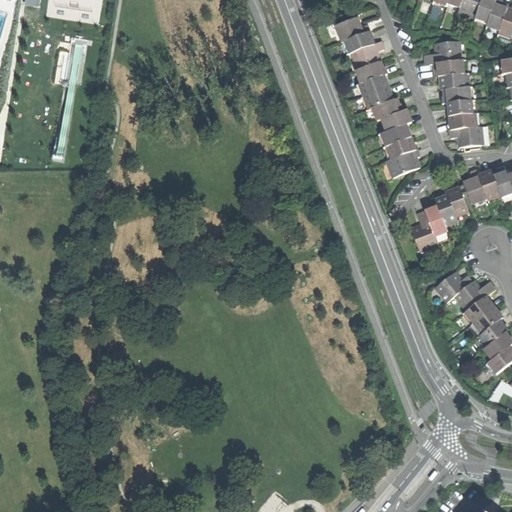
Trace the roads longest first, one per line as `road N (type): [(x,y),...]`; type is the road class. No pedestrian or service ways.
road 1 (tertiary): [(285,0),(376,234)]
road 2 (track): [(511,369),(482,395),(440,337),(425,294),(481,252)]
road 3 (tertiary): [(376,234),(452,418)]
road 4 (residential): [(381,0),(444,163)]
